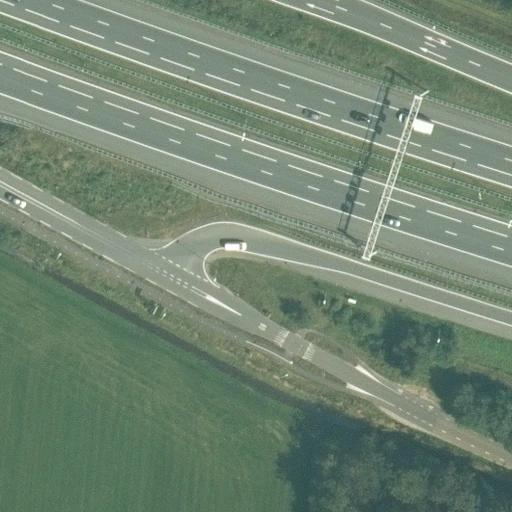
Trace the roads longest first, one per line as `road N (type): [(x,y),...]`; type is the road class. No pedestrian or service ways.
road 1 (motorway): [(0,68),(511,248)]
road 2 (motorway): [(511,170),(31,0)]
road 3 (unclassified): [(511,456),(165,274)]
road 4 (motorway): [(165,274),(198,242),(238,239),(511,318)]
road 5 (motorway): [(511,82),(312,0)]
road 6 (primary): [(165,274),(0,186)]
